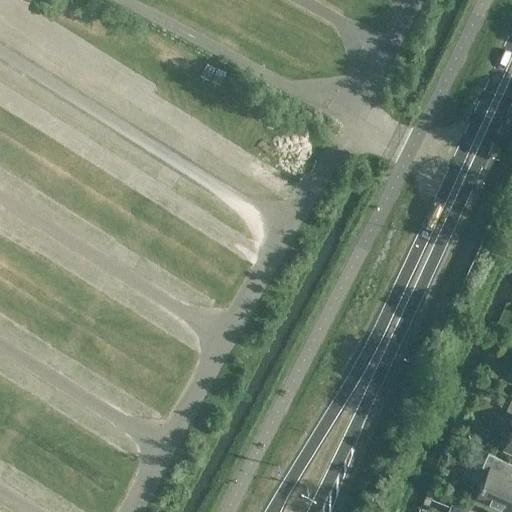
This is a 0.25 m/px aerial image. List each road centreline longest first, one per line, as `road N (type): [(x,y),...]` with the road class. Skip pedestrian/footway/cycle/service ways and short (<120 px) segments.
road 1 (primary): [(511,40),(378,334),(273,511)]
road 2 (primary): [(316,511),(511,88)]
